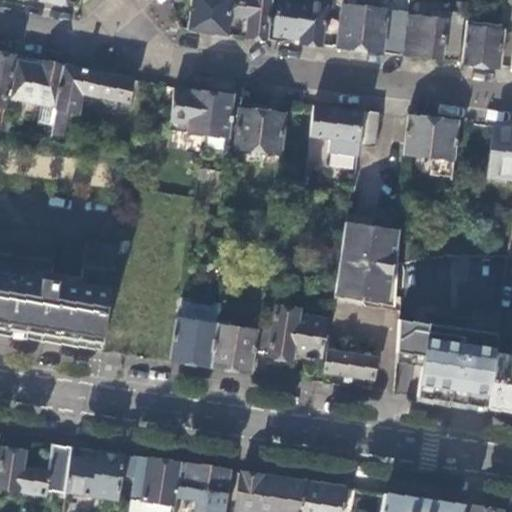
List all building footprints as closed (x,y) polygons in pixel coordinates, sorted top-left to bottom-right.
[(229,14),(230,0),(191,0),(187,29),(202,31),(227,34),(229,14)] [(249,37),(267,39),(271,0),(230,0),(229,14),(244,16),(242,36),(249,37)] [(321,45),(327,1),(317,0),(276,0),(272,34),(300,38),(299,42),(321,45)] [(511,18),(511,0),(500,0),(498,17),(511,18)] [(405,14),(406,10),(342,3),(337,47),(364,50),(401,54),(405,14)] [(444,18),(405,14),(401,54),(432,57),(455,60),(459,60),(462,13),(445,11),(444,18)] [(501,30),(463,25),(459,60),(477,62),(497,64),(501,30)] [(0,53),(0,108),(5,109),(15,56),(0,53)] [(64,66),(43,62),(42,67),(19,62),(11,98),(56,107),(64,66)] [(56,107),(55,109),(66,111),(77,113),(82,94),(127,103),(132,80),(105,75),(64,66),(56,107)] [(168,131),(228,138),(232,97),(192,92),(173,89),(168,131)] [(234,149),(279,154),(283,115),(265,112),(266,106),(247,104),(246,111),(239,110),(234,149)] [(312,105),(308,137),(328,139),(327,153),(350,156),(351,150),(357,151),(358,145),(361,111),(339,108),(312,105)] [(55,109),(48,141),(59,143),(66,111),(55,109)] [(378,113),(361,111),(358,145),(375,147),(378,113)] [(431,118),(406,116),(402,154),(452,159),(456,121),(431,118)] [(511,127),(493,125),(486,176),(511,177),(511,127)] [(165,162),(130,157),(129,164),(163,170),(165,162)] [(239,174),(199,168),(196,186),(236,192),(239,174)] [(279,181),(239,174),(236,192),(234,203),(275,210),(279,181)] [(394,230),(345,222),(334,292),(391,301),(394,230)] [(56,237),(3,230),(0,254),(0,255),(52,263),(56,237)] [(117,247),(87,242),(83,268),(113,272),(117,247)] [(0,333),(12,336),(13,328),(26,330),(25,338),(37,339),(61,343),(65,322),(85,325),(88,305),(107,309),(110,289),(40,277),(38,288),(33,287),(34,276),(19,274),(18,280),(0,277),(0,333)] [(101,349),(107,309),(88,305),(85,325),(65,322),(61,343),(72,344),(73,337),(85,339),(84,346),(101,349)] [(257,330),(254,350),(269,352),(269,354),(291,357),(292,352),(320,356),(325,320),(297,315),(298,309),(276,306),(272,326),(258,324),(257,330)] [(473,309),(472,319),(422,311),(421,322),(496,333),(499,313),(473,309)] [(217,323),(176,318),(170,359),(211,365),(217,323)] [(421,322),(396,318),(395,351),(423,355),(417,396),(486,406),(493,353),(496,333),(421,322)] [(258,324),(259,322),(249,321),(248,328),(257,330),(258,324)] [(248,328),(217,323),(211,365),(251,371),(254,350),(257,330),(248,328)] [(357,376),(373,378),(375,358),(348,354),(339,353),(325,350),(322,371),(344,375),(343,379),(356,381),(357,376)] [(511,355),(493,353),(486,406),(511,410),(511,355)] [(72,445),(52,442),(48,473),(22,469),(25,450),(0,446),(0,449),(0,486),(44,493),(45,489),(55,490),(54,496),(64,498),(66,489),(71,454),(72,445)] [(71,454),(66,489),(116,497),(123,453),(110,451),(98,449),(97,459),(71,454)] [(137,455),(130,497),(147,499),(171,504),(175,504),(181,462),(161,459),(137,455)] [(194,507),(192,511),(223,511),(230,469),(210,466),(181,462),(175,504),(194,507)] [(273,475),(241,470),(235,510),(248,511),(300,511),(306,480),(273,475)] [(342,511),(347,486),(325,483),(306,480),(300,511),(342,511)] [(382,491),(378,511),(461,511),(463,503),(422,497),(382,491)] [(130,497),(128,510),(144,511),(147,499),(130,497)] [(147,499),(144,511),(169,511),(171,504),(147,499)] [(501,511),(502,509),(485,506),(463,503),(461,511),(501,511)]
